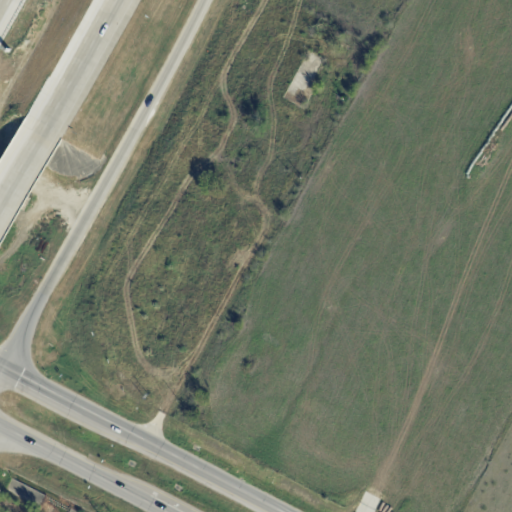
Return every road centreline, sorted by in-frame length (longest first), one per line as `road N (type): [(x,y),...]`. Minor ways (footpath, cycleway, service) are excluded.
road 1 (motorway): [(2,367),(201,0)]
road 2 (primary): [(285,511),(84,408)]
road 3 (primary): [(0,425),(164,511)]
road 4 (motorway): [(59,108),(119,0)]
road 5 (motorway): [(0,215),(59,108)]
